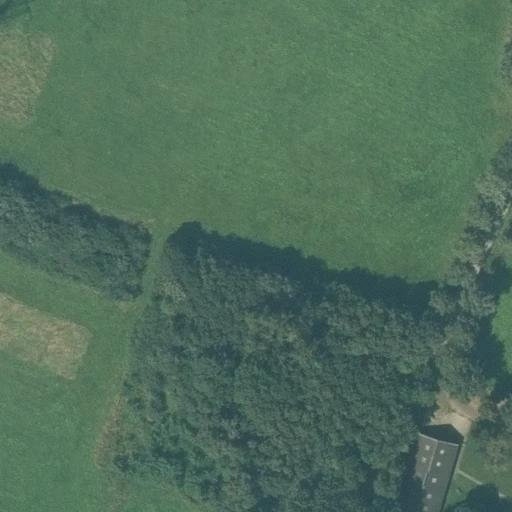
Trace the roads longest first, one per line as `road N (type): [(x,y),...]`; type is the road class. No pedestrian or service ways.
road 1 (unclassified): [(511,177),(444,321)]
road 2 (track): [(511,421),(453,405),(428,361),(444,321)]
